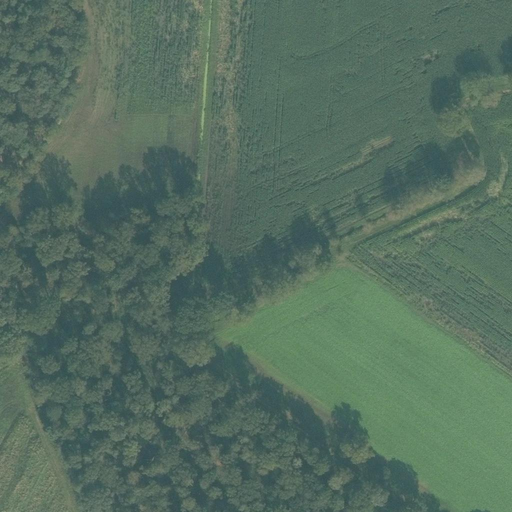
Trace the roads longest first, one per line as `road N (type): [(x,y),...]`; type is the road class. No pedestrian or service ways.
road 1 (track): [(418,511),(295,414),(203,354),(200,331),(212,312),(312,270),(432,204),(475,170),(477,148),(459,102),(464,89),(511,80)]
road 2 (track): [(67,0),(74,38),(60,101),(0,180)]
